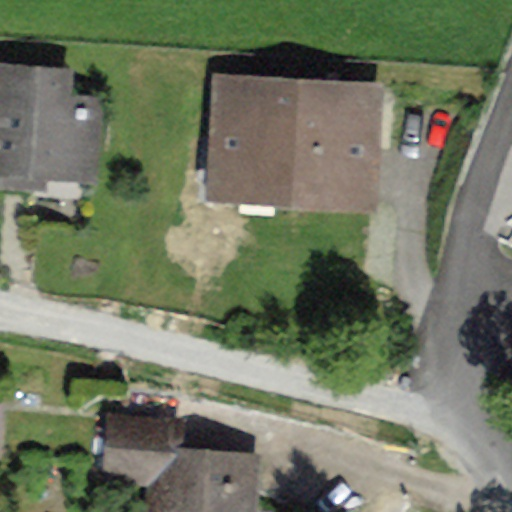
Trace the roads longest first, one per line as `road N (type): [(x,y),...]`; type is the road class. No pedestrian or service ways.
road 1 (residential): [(469,332),(479,240),(511,97)]
road 2 (residential): [(510,511),(480,423),(469,332)]
